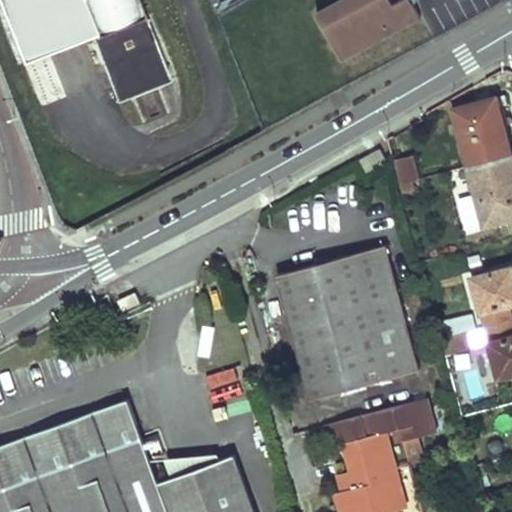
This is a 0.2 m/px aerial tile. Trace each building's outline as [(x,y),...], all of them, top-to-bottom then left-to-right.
[(0,0),(26,61),(93,35),(119,100),(173,80),(141,0),(0,0)] [(403,0),(396,4),(393,0),(346,0),(318,16),(343,61),(423,21),(418,10),(412,0),(403,0)] [(421,0),(412,0),(418,10),(425,6),(421,0)] [(503,96),(455,108),(470,165),(511,154),(505,126),(511,125),(503,96)] [(381,150),(361,160),(367,171),(387,160),(381,150)] [(511,154),(470,165),(471,170),(483,215),(485,224),(511,217),(511,154)] [(421,181),(415,156),(394,161),(403,194),(416,191),(414,182),(421,181)] [(483,215),(471,170),(460,173),(471,218),(483,215)] [(280,274),(312,397),(419,369),(387,245),(280,274)] [(511,268),(474,277),(486,326),(511,318),(511,317),(509,304),(511,303),(511,268)] [(134,295),(119,301),(121,309),(137,303),(134,295)] [(511,318),(486,326),(500,377),(511,373),(511,318)] [(458,320),(443,324),(446,332),(461,328),(458,320)] [(215,324),(195,321),(189,355),(208,358),(215,324)] [(473,347),(468,331),(444,337),(448,353),(473,347)] [(204,373),(211,404),(240,398),(233,367),(204,373)] [(428,397),(325,424),(325,426),(331,446),(345,442),(353,471),(357,487),(346,490),(338,492),(343,511),(386,511),(407,507),(387,431),(397,428),(400,441),(437,431),(428,397)] [(0,444),(0,511),(253,511),(233,454),(158,481),(128,398),(0,444)] [(353,471),(342,473),(346,490),(357,487),(353,471)] [(323,511),(319,495),(292,502),(294,511),(323,511)]
